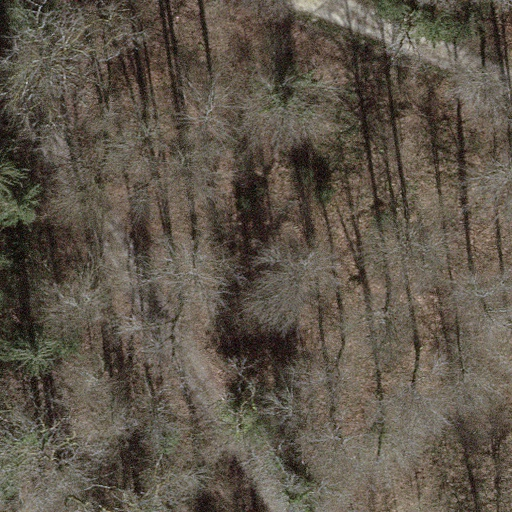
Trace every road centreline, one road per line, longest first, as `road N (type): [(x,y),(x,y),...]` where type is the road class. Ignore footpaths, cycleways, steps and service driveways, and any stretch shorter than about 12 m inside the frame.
road 1 (track): [(0,63),(303,511)]
road 2 (track): [(511,88),(330,0)]
